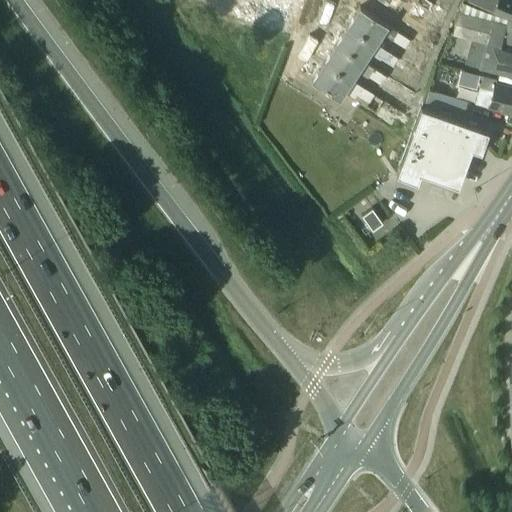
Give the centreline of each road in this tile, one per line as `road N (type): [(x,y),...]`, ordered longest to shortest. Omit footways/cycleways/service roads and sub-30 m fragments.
road 1 (motorway): [(285,354),(16,0)]
road 2 (motorway): [(183,511),(0,182)]
road 3 (secondary): [(364,446),(475,270),(503,207)]
road 4 (motorway): [(0,340),(94,511)]
road 5 (secondary): [(503,207),(406,330)]
road 6 (motorway): [(406,330),(338,366),(285,354)]
